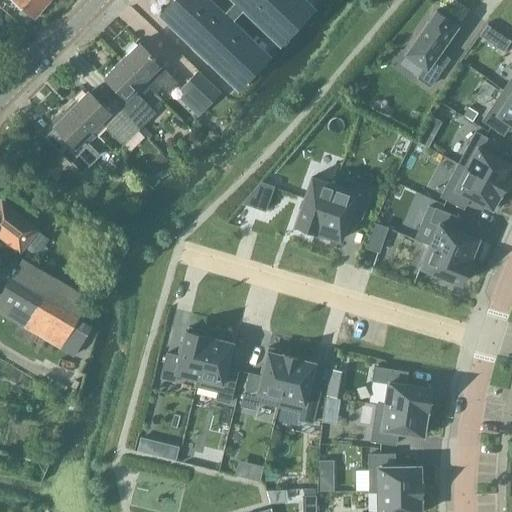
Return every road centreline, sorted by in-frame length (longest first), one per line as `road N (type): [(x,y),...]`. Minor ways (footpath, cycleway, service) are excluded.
road 1 (residential): [(485,339),(176,251)]
road 2 (residential): [(485,339),(467,445),(468,511)]
road 3 (tertiary): [(0,98),(98,0)]
